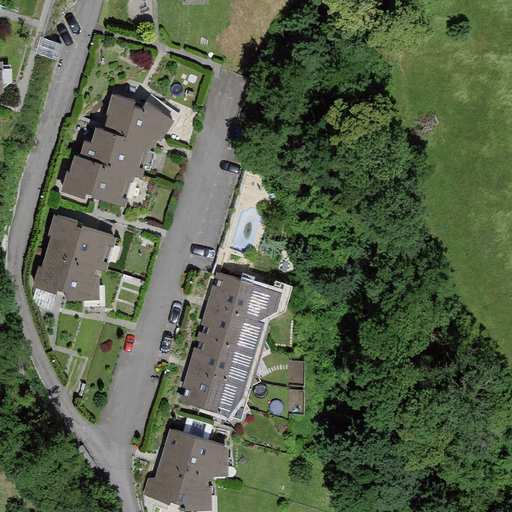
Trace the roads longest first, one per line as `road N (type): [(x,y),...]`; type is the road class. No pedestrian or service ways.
road 1 (residential): [(114,468),(40,365),(15,283),(26,194),(89,0)]
road 2 (residential): [(114,468),(226,97)]
